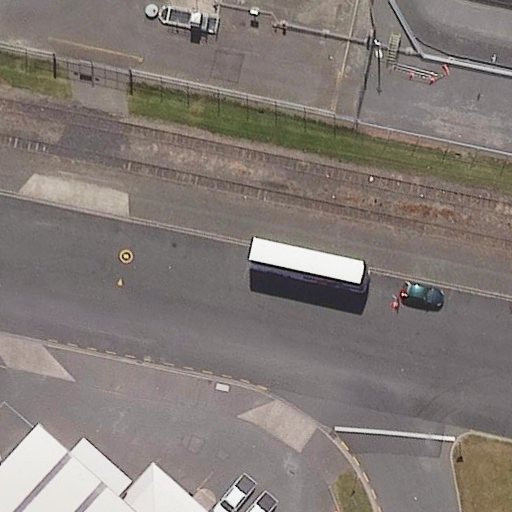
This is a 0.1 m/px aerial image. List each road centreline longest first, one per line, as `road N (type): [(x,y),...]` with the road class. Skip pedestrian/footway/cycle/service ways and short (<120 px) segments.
road 1 (residential): [(0,260),(393,338)]
road 2 (unclassified): [(417,511),(395,433),(393,338)]
road 3 (residential): [(393,338),(511,362)]
